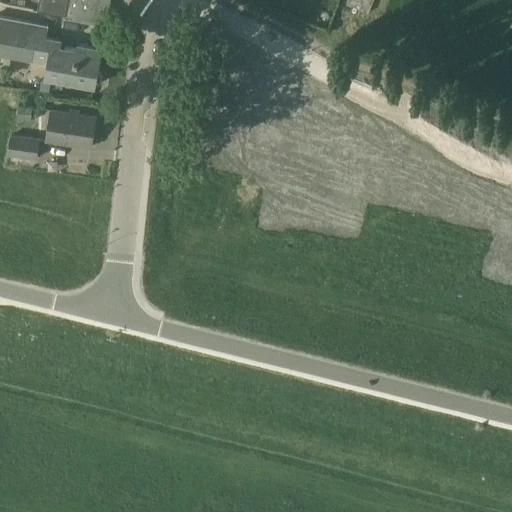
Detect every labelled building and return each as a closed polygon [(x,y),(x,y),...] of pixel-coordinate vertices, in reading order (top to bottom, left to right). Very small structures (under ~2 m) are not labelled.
[(39,0),(38,8),(65,14),(64,17),(106,25),(110,0),(39,0)] [(0,15),(0,40),(50,50),(48,63),(46,76),(95,85),(101,82),(102,74),(98,69),(100,54),(101,48),(78,43),(78,47),(60,44),(61,39),(46,36),(37,34),(39,23),(0,15)] [(19,104),(17,116),(30,118),(32,107),(32,106),(19,104)] [(51,108),(46,140),(91,147),(96,115),(51,108)] [(8,154),(27,157),(38,158),(41,137),(11,133),(8,154)] [(52,158),(51,172),(64,173),(66,160),(52,158)]
